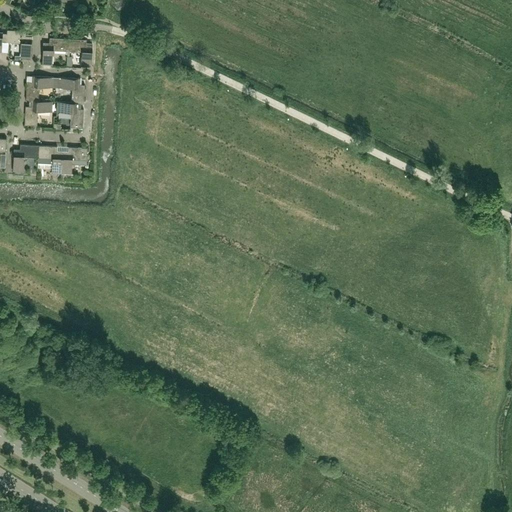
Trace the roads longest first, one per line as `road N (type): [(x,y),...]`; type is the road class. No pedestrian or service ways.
road 1 (residential): [(18,133),(86,131),(88,73),(32,70)]
road 2 (primary): [(120,511),(0,435)]
